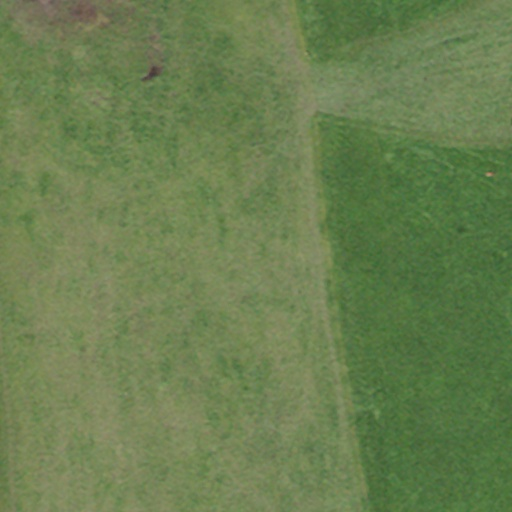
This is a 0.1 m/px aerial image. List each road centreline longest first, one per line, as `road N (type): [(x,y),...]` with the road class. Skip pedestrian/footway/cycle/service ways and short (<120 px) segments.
road 1 (track): [(511,325),(446,227),(198,27),(191,0)]
road 2 (track): [(8,511),(0,366)]
